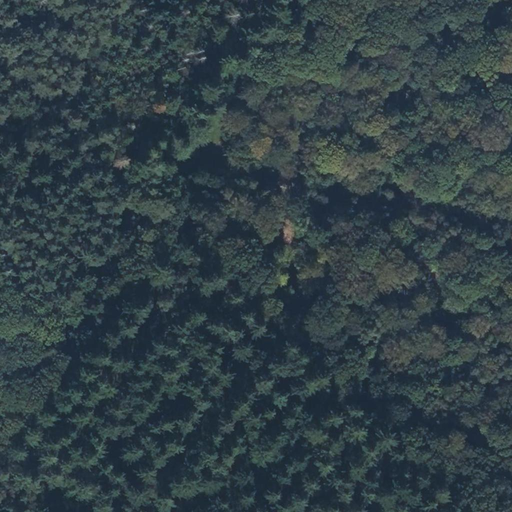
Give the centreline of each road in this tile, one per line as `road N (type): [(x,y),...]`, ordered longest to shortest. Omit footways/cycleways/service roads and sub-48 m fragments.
road 1 (track): [(0,59),(451,511)]
road 2 (track): [(302,0),(196,142),(126,181),(0,340)]
road 3 (track): [(196,142),(215,173),(511,216)]
